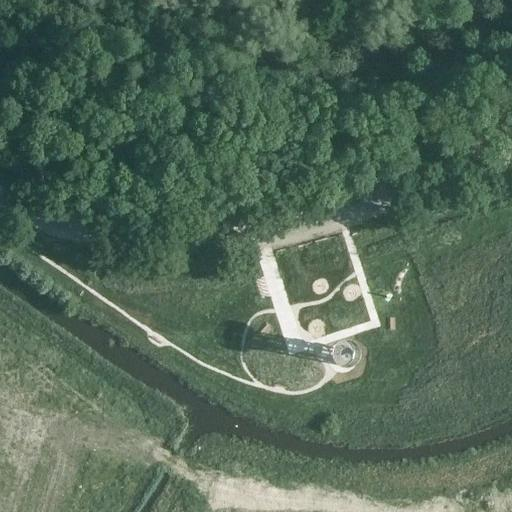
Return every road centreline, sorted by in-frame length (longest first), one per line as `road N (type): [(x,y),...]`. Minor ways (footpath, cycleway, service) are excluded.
road 1 (tertiary): [(511,164),(322,221),(209,239),(112,237),(0,202)]
road 2 (track): [(188,475),(55,349),(0,319)]
